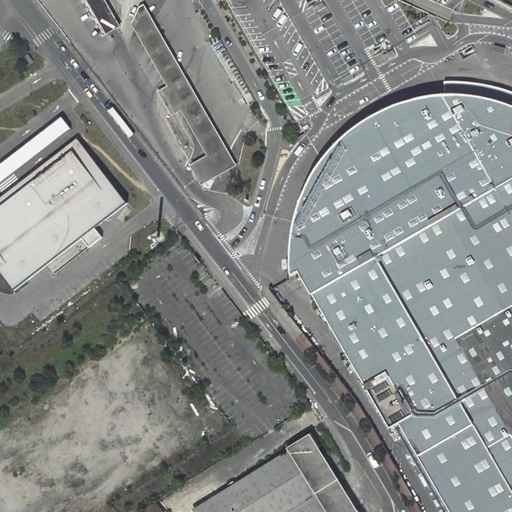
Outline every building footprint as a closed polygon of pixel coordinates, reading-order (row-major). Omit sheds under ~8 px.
[(121,26),(106,0),(87,0),(107,35),(114,30),(121,26)] [(226,145),(144,4),(139,7),(132,24),(168,86),(158,92),(172,115),(182,110),(207,155),(226,145)] [(511,511),(511,89),(499,85),(490,83),(468,78),(446,76),(447,93),(434,95),(421,97),(408,100),(389,107),(377,113),(372,116),(361,124),(350,132),(340,141),(332,151),(327,156),(323,161),(316,172),(310,184),(304,196),(302,202),(300,208),(296,221),(294,234),(293,254),(293,267),(294,273),(301,269),(323,308),(335,319),(331,323),(334,328),(351,345),(346,351),(350,355),(389,427),(400,421),(450,511),(511,511)] [(0,183),(65,134),(71,129),(62,118),(0,165),(0,183)] [(128,203),(77,138),(0,197),(0,274),(13,291),(27,281),(47,266),(54,274),(102,237),(95,229),(128,203)] [(201,186),(237,166),(226,145),(207,155),(190,165),(201,186)] [(358,511),(310,433),(286,447),(288,450),(229,486),(234,493),(229,503),(225,500),(220,509),(215,506),(211,511),(358,511)] [(148,506),(152,511),(168,511),(159,500),(148,506)]
